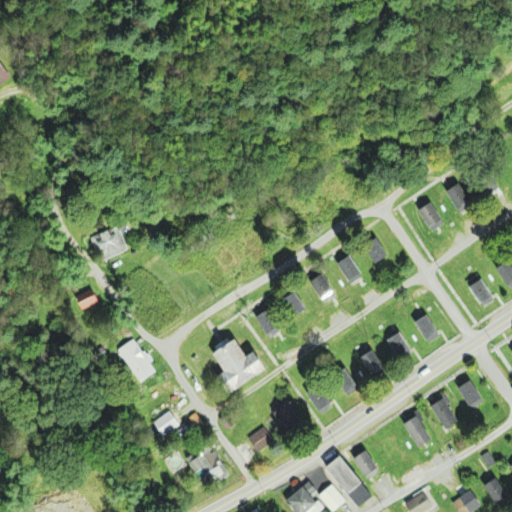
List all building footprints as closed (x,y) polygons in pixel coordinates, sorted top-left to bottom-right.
[(0,62),(1,62),(12,78),(0,86),(0,62)] [(475,172),(490,163),(504,185),(489,194),(475,172)] [(444,191),(459,181),(473,203),(458,213),(444,191)] [(416,210),(431,200),(445,222),(430,232),(416,210)] [(102,261),(93,242),(120,230),(129,249),(102,261)] [(363,245),(378,236),(392,258),(377,267),(363,245)] [(338,264),(353,254),(367,276),(352,286),(338,264)] [(494,269),(510,260),(511,263),(511,288),(508,291),(494,269)] [(311,281),(326,271),(340,292),(325,302),(311,281)] [(468,286),(483,276),(497,298),(482,308),(468,286)] [(75,297),(96,287),(102,298),(81,309),(75,297)] [(281,298),(296,289),(310,310),(295,320),(281,298)] [(255,316),(270,307),(284,328),(269,338),(255,316)] [(412,318),(427,309),(441,330),(426,340),(412,318)] [(385,336),(400,326),(414,348),(399,358),(385,336)] [(116,352),(140,385),(158,373),(135,339),(116,352)] [(227,372),(215,354),(237,340),(248,358),(258,351),(270,370),(230,395),(219,377),(227,372)] [(356,356),(371,346),(385,368),(370,378),(356,356)] [(331,374),(346,364),(360,386),(345,396),(331,374)] [(457,387),(472,378),(486,399),(471,409),(457,387)] [(177,390),(171,380),(160,385),(165,396),(177,390)] [(305,392),(320,382),(334,404),(319,414),(305,392)] [(430,407),(445,398),(459,419),(444,429),(430,407)] [(290,434),(274,410),(291,399),(307,423),(290,434)] [(165,437),(155,423),(170,410),(181,425),(165,437)] [(404,426),(420,416),(434,438),(418,448),(404,426)] [(258,453),(249,438),(266,427),(275,442),(258,453)] [(353,456),(368,446),(382,468),(367,477),(353,456)] [(189,464),(213,448),(230,473),(206,489),(189,464)] [(324,469),(341,455),(375,494),(358,509),(324,469)] [(485,487),(500,477),(511,495),(511,500),(499,509),(485,487)] [(313,511),(298,511),(287,495),(304,484),(319,508),(313,511)] [(335,511),(333,511),(322,494),(333,486),(346,505),(335,511)] [(410,511),(405,504),(428,490),(440,510),(436,511),(410,511)] [(457,511),(452,504),(471,490),(482,505),(472,511),(457,511)]
